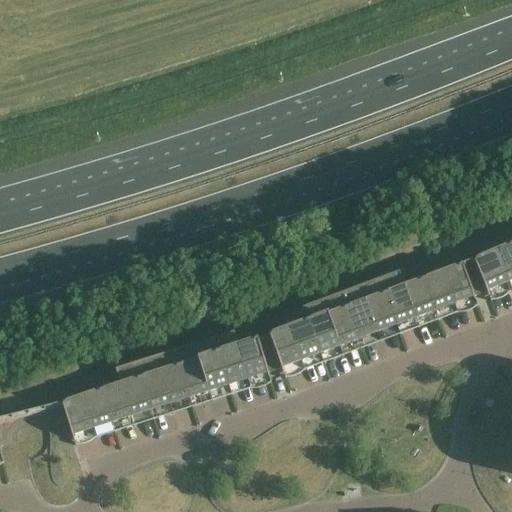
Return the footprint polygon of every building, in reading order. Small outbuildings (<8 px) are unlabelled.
[(511,247),(493,255),(506,286),(511,283),(511,247)] [(493,255),(474,264),(486,294),(506,286),(493,255)] [(486,294),(474,264),(462,268),(474,299),(486,294)] [(474,299),(462,268),(442,275),(454,306),(474,299)] [(380,282),(396,328),(416,321),(404,290),(405,289),(399,275),(380,282)] [(454,306),(442,275),(423,283),(435,313),(454,306)] [(360,290),(377,335),(396,328),(380,282),(360,290)] [(416,321),(435,313),(423,283),(405,289),(404,290),(416,321)] [(341,297),(358,342),(377,335),(360,290),(341,297)] [(322,304),(339,349),(358,342),(341,297),(322,304)] [(303,311),(320,356),(339,349),(322,304),(303,311)] [(301,363),(320,356),(303,311),(283,319),(289,333),(290,333),(301,363)] [(270,340),(281,371),(301,363),(290,333),(289,333),(270,340)] [(214,342),(228,388),(248,382),(238,350),(239,350),(234,336),(214,342)] [(281,371),(270,340),(258,344),(268,375),(281,371)] [(214,342),(194,348),(209,394),(228,388),(214,342)] [(258,344),(239,350),(238,350),(248,382),(268,375),(258,344)] [(189,400),(209,394),(194,348),(175,354),(189,400)] [(155,361),(170,407),(189,400),(175,354),(155,361)] [(151,413),(170,407),(155,361),(136,367),(151,413)] [(131,419),(151,413),(136,367),(116,373),(120,388),(121,387),(131,419)] [(102,394),(112,425),(131,419),(121,387),(120,388),(102,394)] [(82,400),(92,431),(112,425),(102,394),(82,400)] [(92,431),(82,400),(62,406),(72,438),(92,431)]
